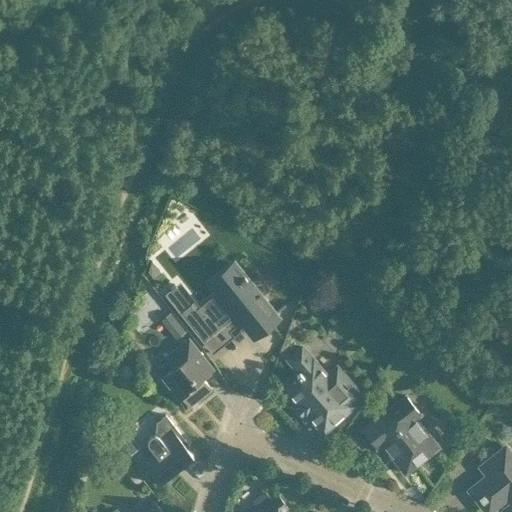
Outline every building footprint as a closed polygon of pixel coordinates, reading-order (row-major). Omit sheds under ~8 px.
[(152,260),(148,271),(154,278),(161,272),(152,260)] [(181,310),(180,311),(205,341),(236,316),(252,336),(278,316),(261,295),(269,289),(256,273),(248,279),(240,268),(240,269),(234,262),(210,282),(215,288),(215,289),(217,292),(196,308),(191,302),(181,310)] [(178,321),(168,329),(176,339),(186,331),(178,321)] [(162,376),(174,391),(186,407),(212,387),(207,382),(203,377),(214,369),(189,337),(164,357),(172,368),(162,376)] [(327,375),(302,346),(288,358),(299,370),(296,373),(283,385),(295,399),(289,404),(305,422),(311,417),(323,431),(353,405),(351,402),(361,393),(337,366),(327,375)] [(121,367),(120,369),(120,372),(121,374),(122,375),(124,376),(127,376),(129,375),(130,373),(131,371),(131,369),(130,367),(128,365),(126,365),(124,365),(122,366),(121,367)] [(406,394),(378,416),(363,429),(377,447),(384,442),(395,456),(393,457),(405,472),(438,446),(415,417),(421,413),(406,394)] [(148,444),(149,445),(137,455),(148,469),(146,472),(156,481),(154,484),(156,485),(158,481),(180,465),(193,455),(187,447),(190,444),(189,443),(188,444),(178,435),(180,432),(166,414),(157,421),(155,434),(154,434),(153,434),(152,434),(150,435),(149,436),(149,437),(148,438),(148,439),(147,440),(147,442),(148,444)] [(511,511),(511,466),(508,461),(511,457),(511,455),(505,447),(482,466),(490,475),(471,489),(488,511),(507,496),(511,502),(511,503),(506,509),(508,511),(511,511)] [(131,465),(125,470),(136,484),(142,479),(131,465)] [(252,511),(318,511),(319,511),(318,511),(293,511),(279,494),(259,509),(253,509),(252,511)] [(135,511),(164,511),(155,500),(141,511),(139,509),(135,511)]
